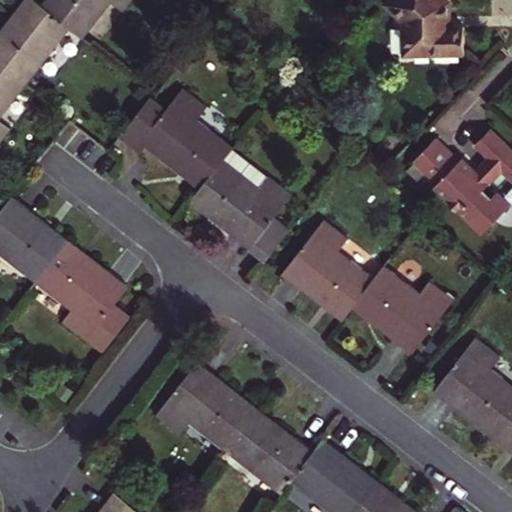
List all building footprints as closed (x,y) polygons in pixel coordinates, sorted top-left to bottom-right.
[(0,58),(29,81),(65,35),(72,26),(43,3),(38,0),(25,0),(0,32),(0,58)] [(46,0),(43,3),(72,26),(85,36),(112,1),(125,10),(132,0),(46,0)] [(387,0),(386,2),(404,19),(405,51),(465,49),(464,24),(448,24),(447,0),(387,0)] [(72,26),(65,35),(78,46),(85,36),(72,26)] [(1,117),(29,81),(0,58),(0,142),(13,126),(1,117)] [(152,94),(119,135),(140,151),(147,143),(203,186),(226,158),(232,150),(236,145),(200,118),(210,106),(185,87),(169,108),(152,94)] [(500,168),(511,179),(511,148),(488,127),(473,143),(486,155),(473,168),(461,156),(457,159),(434,137),(412,160),(436,181),(433,185),(480,229),(508,201),(494,189),(490,192),(483,186),(500,168)] [(203,186),(192,200),(253,246),(246,255),(261,267),(293,226),(278,214),(295,193),(271,174),(268,178),(232,150),(226,158),(203,186)] [(0,212),(0,250),(38,280),(70,238),(14,194),(0,212)] [(284,271),(345,318),(355,305),(377,276),(341,249),(350,236),(326,218),(284,271)] [(131,285),(70,238),(38,280),(75,308),(65,320),(103,350),(133,313),(118,302),(131,285)] [(423,290),(387,263),(377,276),(355,305),(415,351),(457,298),(432,278),(423,290)] [(436,389),(496,436),(511,414),(511,381),(493,367),(502,355),(478,336),(436,389)] [(226,448),(258,406),(199,361),(157,414),(181,433),(191,421),(226,448)] [(292,479),(313,450),(258,406),(226,448),(282,491),(292,479)] [(511,414),(496,436),(511,447),(511,414)] [(335,511),(356,511),(381,480),(324,435),(313,450),(292,479),(335,511)] [(421,511),(381,480),(356,511),(421,511)] [(143,511),(116,490),(98,511),(143,511)]
